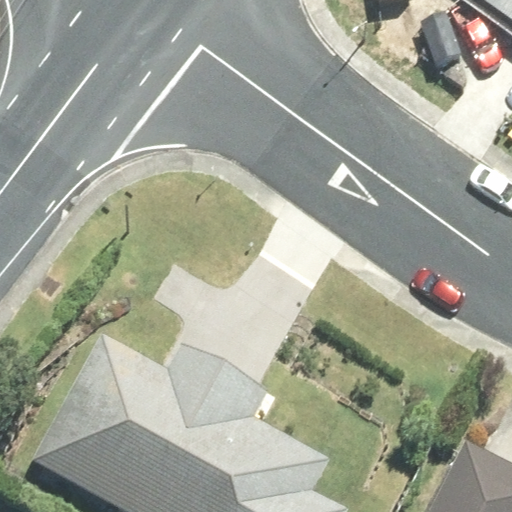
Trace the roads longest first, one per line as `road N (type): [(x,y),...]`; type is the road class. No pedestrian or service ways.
road 1 (residential): [(511,273),(143,3)]
road 2 (secondary): [(0,195),(143,3)]
